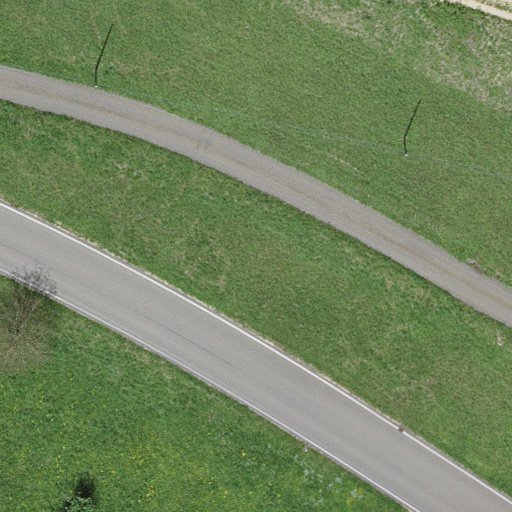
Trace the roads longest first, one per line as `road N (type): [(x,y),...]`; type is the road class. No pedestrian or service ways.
road 1 (unclassified): [(511,312),(216,153),(0,88)]
road 2 (tertiary): [(0,236),(278,384),(468,511)]
